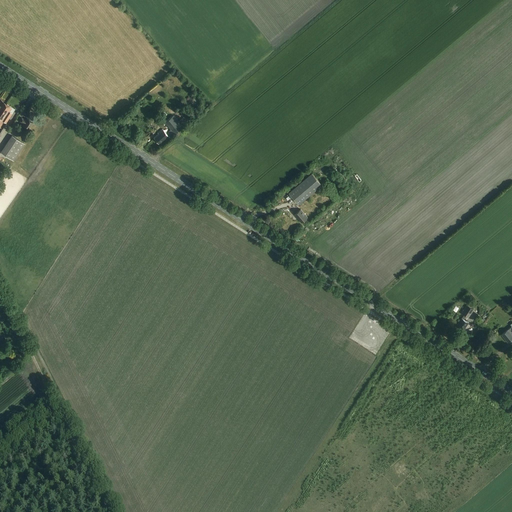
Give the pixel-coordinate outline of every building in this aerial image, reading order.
[(6,123),(12,113),(10,111),(12,107),(1,100),(0,101),(0,126),(3,121),(6,123)] [(183,127),(174,115),(165,122),(171,130),(167,133),(163,128),(158,132),(159,133),(154,137),(159,143),(160,142),(162,145),(171,138),(169,136),(173,132),(174,134),(183,127)] [(26,120),(22,117),(20,121),(24,123),(23,126),(28,129),(33,122),(27,118),(26,120)] [(25,144),(12,135),(0,152),(14,161),(25,144)] [(322,185),(312,173),(289,192),(299,204),(322,185)] [(308,217),(301,209),(295,214),(301,222),(308,217)] [(474,309),(467,304),(462,313),(469,317),(474,309)] [(469,323),(461,318),(457,326),(464,330),(469,323)] [(511,327),(501,335),(507,342),(511,338),(511,327)]
